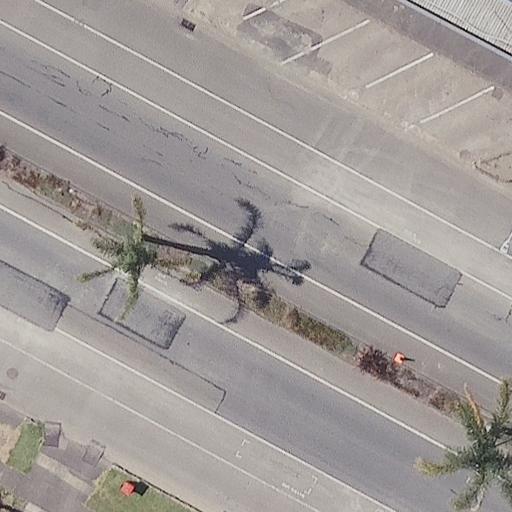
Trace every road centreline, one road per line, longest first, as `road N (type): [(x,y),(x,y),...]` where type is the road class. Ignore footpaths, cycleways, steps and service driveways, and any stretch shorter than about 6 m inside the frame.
road 1 (secondary): [(0,67),(511,344)]
road 2 (secondary): [(485,511),(0,247)]
